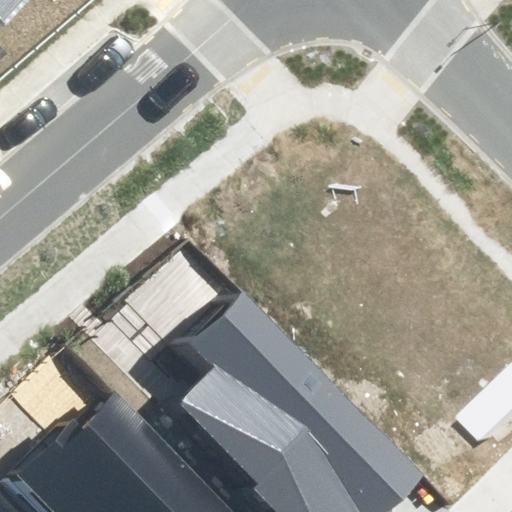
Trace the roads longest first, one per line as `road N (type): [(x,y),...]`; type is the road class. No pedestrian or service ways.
road 1 (residential): [(0,215),(257,0)]
road 2 (tertiary): [(404,0),(511,109)]
